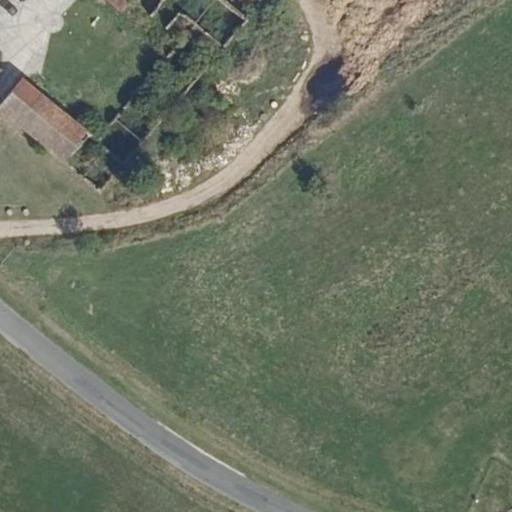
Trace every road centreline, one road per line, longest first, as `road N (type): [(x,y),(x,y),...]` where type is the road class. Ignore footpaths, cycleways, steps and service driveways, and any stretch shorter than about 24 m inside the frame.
road 1 (track): [(301,0),(322,36),(319,79),(217,186),(125,219),(0,231)]
road 2 (unclassified): [(0,317),(170,448),(287,511)]
